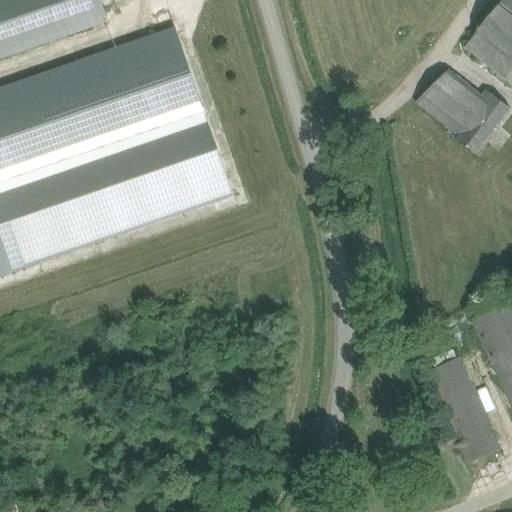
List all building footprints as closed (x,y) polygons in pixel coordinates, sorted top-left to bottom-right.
[(0,0),(0,57),(104,26),(96,0),(0,0)] [(511,83),(511,0),(503,0),(466,47),(511,83)] [(0,266),(226,203),(178,33),(0,83),(0,266)] [(483,95),(450,70),(417,103),(459,136),(457,139),(475,154),(511,108),(487,89),(483,95)] [(359,175),(346,175),(347,189),(360,189),(359,175)] [(349,201),(342,203),(345,212),(351,211),(349,201)] [(511,290),(468,310),(511,405),(511,290)] [(498,449),(460,350),(439,357),(442,364),(431,368),(466,461),(498,449)] [(17,511),(15,502),(0,505),(0,511),(17,511)]
